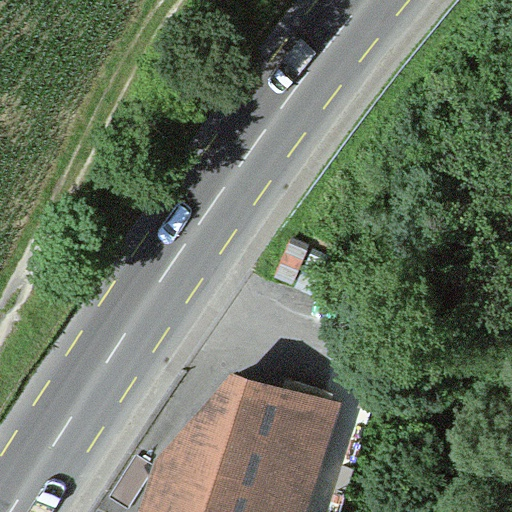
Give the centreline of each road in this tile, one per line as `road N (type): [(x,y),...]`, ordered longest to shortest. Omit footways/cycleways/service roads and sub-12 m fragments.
road 1 (primary): [(3,511),(157,283),(366,0)]
road 2 (track): [(0,315),(167,0)]
